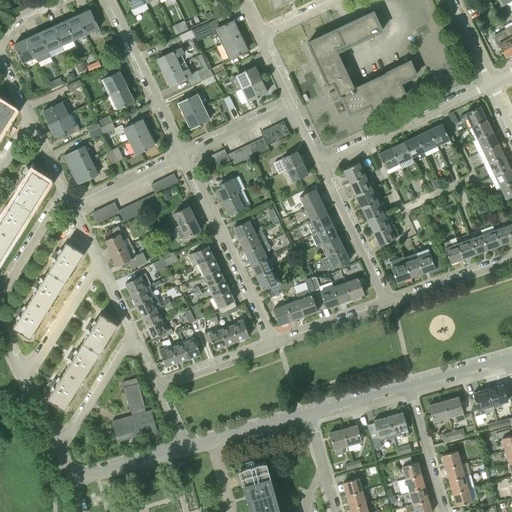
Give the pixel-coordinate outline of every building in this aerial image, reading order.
[(147,2),(145,0),(129,0),(133,8),(147,2)] [(488,0),(487,0),(477,6),(482,15),(493,9),(488,0)] [(90,9),(78,15),(87,34),(99,28),(90,9)] [(207,20),(213,17),(210,11),(204,14),(207,20)] [(380,26),(373,12),(374,11),(373,11),(307,42),(328,85),(334,83),(341,98),(342,97),(350,114),(358,111),(370,105),(372,111),(406,95),(402,87),(400,83),(416,75),(413,67),(417,64),(415,59),(387,72),(388,73),(377,77),(375,73),(367,76),(369,81),(353,89),(336,52),(382,30),(380,26)] [(87,34),(78,15),(65,21),(74,40),(87,34)] [(218,36),(222,44),(241,35),(234,21),(219,27),(216,19),(192,30),(195,37),(197,41),(210,35),(212,39),(218,36)] [(74,40),(65,21),(53,26),(62,45),(74,40)] [(64,51),(62,45),(53,26),(40,32),(51,56),(64,51)] [(511,54),(511,41),(505,28),(493,35),(506,58),(511,54)] [(195,37),(192,30),(180,35),(183,42),(195,37)] [(51,56),(40,32),(28,37),(37,57),(39,62),(51,56)] [(241,35),(222,44),(229,58),(239,54),(239,55),(241,54),(241,53),(248,50),(241,35)] [(37,57),(28,37),(14,44),(23,63),(37,57)] [(182,47),(158,59),(164,72),(179,64),(185,61),(182,55),(185,53),(182,47)] [(101,67),(98,61),(87,66),(90,72),(101,67)] [(179,64),(164,72),(170,85),(187,77),(191,75),(191,73),(188,69),(185,61),(179,64)] [(79,73),(87,70),(83,62),(76,65),(79,73)] [(222,63),(210,68),(213,75),(225,69),(222,63)] [(237,75),(243,87),(262,79),(256,66),(247,71),(246,69),(244,70),(245,72),(237,75)] [(213,75),(210,68),(209,69),(199,74),(202,80),(213,75)] [(225,69),(213,75),(216,81),(228,76),(225,69)] [(199,74),(197,70),(191,73),(191,75),(187,77),(191,85),(202,80),(199,74)] [(104,79),(102,80),(104,85),(106,84),(107,87),(111,94),(127,87),(120,71),(111,75),(109,76),(104,79)] [(76,78),(73,72),(67,75),(70,81),(76,78)] [(26,82),(32,79),(29,73),(23,76),(26,82)] [(216,81),(213,75),(202,80),(205,86),(216,81)] [(61,77),(55,80),(58,86),(63,83),(61,77)] [(262,79),(243,87),(249,101),(257,97),(258,98),(260,98),(259,96),(268,92),(262,79)] [(70,93),(81,88),(78,81),(67,86),(70,93)] [(111,94),(109,95),(112,102),(114,101),(118,108),(124,105),(124,106),(126,105),(134,101),(127,87),(111,94)] [(185,116),(204,106),(198,94),(189,98),(188,97),(187,97),(188,99),(179,103),(185,116)] [(230,96),(224,99),(229,110),(235,107),(230,96)] [(229,110),(224,99),(218,102),(223,113),(229,110)] [(0,133),(0,134),(12,115),(11,115),(14,111),(15,110),(0,100),(0,133)] [(49,124),(68,115),(62,102),(53,106),(52,105),(51,105),(52,107),(43,112),(49,124)] [(210,119),(204,106),(185,116),(191,128),(200,124),(201,126),(202,125),(201,123),(210,119)] [(471,126),(486,119),(480,107),(465,114),(459,117),(461,122),(467,119),(471,126)] [(68,115),(49,124),(55,137),(64,133),(65,134),(66,134),(67,136),(80,130),(77,124),(73,126),(68,115)] [(98,121),(100,127),(112,122),(109,115),(98,121)] [(124,129),(130,141),(149,132),(143,119),(134,124),(133,122),(132,123),(132,124),(124,129)] [(486,119),(471,126),(477,139),(493,131),(487,119),(486,119)] [(100,127),(98,121),(86,126),(89,133),(100,127)] [(278,124),(283,137),(289,134),(283,121),(278,124)] [(100,127),(103,133),(115,128),(112,122),(100,127)] [(272,127),(278,139),(283,137),(278,124),(272,127)] [(442,124),(429,130),(437,145),(450,139),(446,132),(442,124)] [(100,127),(89,133),(92,139),(103,133),(100,127)] [(266,130),(272,142),(278,139),(272,127),(266,130)] [(263,137),(267,144),(272,142),(266,130),(261,132),(263,137)] [(437,145),(429,130),(417,136),(424,151),(437,145)] [(493,131),(477,139),(483,151),(498,143),(493,131)] [(149,132),(130,141),(136,154),(145,150),(146,151),(147,150),(147,149),(155,145),(149,132)] [(417,136),(404,142),(411,157),(418,154),(420,159),(426,156),(424,151),(417,136)] [(258,140),(264,153),(269,150),(267,144),(263,137),(258,140)] [(252,143),(258,155),(264,153),(258,140),(252,143)] [(411,157),(404,142),(391,148),(398,163),(411,157)] [(247,145),(253,158),(258,155),(252,143),(247,145)] [(498,143),(483,151),(489,163),(504,155),(498,143)] [(242,147),(248,160),(253,158),(247,145),(242,147)] [(71,170),(91,160),(84,146),(64,156),(71,170)] [(118,147),(112,150),(117,162),(123,159),(118,147)] [(237,150),(243,163),(248,160),(242,147),(237,150)] [(391,148),(378,154),(386,169),(388,174),(399,168),(401,168),(398,163),(391,148)] [(219,152),(225,165),(230,162),(227,155),(224,149),(219,152)] [(117,162),(112,150),(105,153),(111,165),(117,162)] [(237,150),(232,152),(238,165),(243,163),(237,150)] [(288,170),(304,162),(300,155),(299,155),(297,151),(288,156),(288,155),(282,158),(283,159),(275,163),(279,173),(288,170)] [(213,155),(219,167),(225,165),(219,152),(213,155)] [(238,165),(232,152),(227,155),(230,162),(233,167),(238,165)] [(213,155),(208,157),(214,170),(219,167),(213,155)] [(504,155),(489,163),(494,175),(510,167),(504,155)] [(214,170),(208,157),(203,159),(209,172),(214,170)] [(349,182),(369,173),(375,170),(369,157),(343,170),(349,182)] [(91,160),(71,170),(78,184),(98,174),(91,160)] [(304,162),(288,170),(293,181),(299,179),(298,178),(307,173),(305,169),(307,168),(304,162)] [(500,186),(511,180),(511,171),(510,167),(494,175),(500,186)] [(14,200),(30,210),(34,204),(35,205),(47,186),(46,186),(48,182),(49,183),(50,182),(33,171),(26,182),(21,179),(18,185),(22,188),(14,200)] [(168,177),(173,188),(179,185),(174,174),(168,177)] [(365,175),(349,182),(355,195),(371,187),(365,175)] [(162,179),(167,190),(173,188),(168,177),(162,179)] [(221,200),(237,193),(239,192),(233,178),(229,180),(222,180),(221,184),(219,185),(220,187),(216,189),(221,200)] [(162,179),(157,182),(162,193),(167,190),(162,179)] [(511,180),(500,186),(495,188),(501,201),(506,199),(511,196),(511,180)] [(162,193),(157,182),(151,185),(156,193),(157,196),(157,195),(162,193)] [(371,187),(355,195),(361,208),(377,200),(375,194),(378,192),(375,186),(371,187)] [(305,209),(320,202),(316,195),(318,195),(315,189),(299,197),(305,209)] [(167,191),(162,194),(165,201),(171,198),(167,191)] [(151,195),(157,207),(162,204),(157,195),(157,196),(156,193),(151,195)] [(237,193),(221,200),(228,215),(244,207),(237,193)] [(157,207),(151,195),(146,198),(151,210),(157,207)] [(140,201),(146,212),(151,210),(146,198),(140,201)] [(27,215),(30,210),(14,200),(7,211),(3,209),(0,213),(0,214),(4,217),(0,222),(0,230),(13,239),(16,234),(17,234),(28,215),(27,215)] [(377,200),(361,208),(367,220),(384,213),(377,200)] [(135,203),(140,215),(146,212),(140,201),(135,203)] [(114,217),(119,214),(120,213),(119,211),(115,202),(108,206),(114,217)] [(310,221),(327,213),(324,208),(323,208),(320,202),(305,209),(310,221)] [(129,206),(135,217),(140,215),(135,203),(129,206)] [(103,208),(108,219),(114,217),(108,206),(103,208)] [(124,208),(130,220),(135,217),(129,206),(124,208)] [(180,225),(195,218),(189,206),(173,214),(176,219),(177,218),(180,225)] [(103,208),(98,211),(103,222),(108,219),(103,208)] [(130,220),(124,208),(119,211),(120,213),(119,214),(124,223),(130,220)] [(103,222),(98,211),(92,213),(98,224),(103,222)] [(312,234),(331,225),(328,219),(329,218),(327,213),(310,221),(307,222),(312,234)] [(384,213),(367,220),(373,233),(390,225),(384,213)] [(195,218),(180,225),(175,228),(180,239),(201,229),(195,218)] [(237,235),(240,240),(256,232),(250,220),(235,227),(238,234),(237,235)] [(390,225),(373,233),(380,246),(399,236),(393,224),(390,225)] [(105,241),(112,254),(126,247),(123,240),(125,239),(119,225),(111,229),(114,236),(105,241)] [(317,246),(322,244),(338,236),(335,231),(334,232),(331,225),(312,234),(317,246)] [(511,240),(511,238),(507,225),(495,230),(501,245),(511,240)] [(262,229),(256,232),(240,240),(242,245),(243,244),(247,252),(268,241),(262,229)] [(13,239),(0,230),(0,260),(11,243),(10,243),(13,239)] [(483,234),(489,249),(501,245),(495,230),(483,234)] [(470,239),(476,254),(489,249),(483,234),(470,239)] [(328,256),(342,249),(339,243),(341,242),(338,236),(322,244),(328,256)] [(458,243),(463,259),(476,254),(470,239),(458,243)] [(449,240),(443,242),(445,248),(451,263),(463,259),(458,243),(451,246),(449,240)] [(268,241),(247,252),(250,258),(249,259),(251,264),(267,257),(265,251),(271,248),(268,241)] [(49,271),(65,282),(69,276),(70,276),(81,258),(80,257),(83,253),(84,254),(84,253),(67,242),(60,253),(56,251),(52,257),(56,259),(49,271)] [(126,247),(112,254),(117,265),(126,261),(128,263),(129,263),(132,268),(147,261),(143,252),(136,255),(134,249),(132,244),(126,247)] [(199,263),(199,264),(214,256),(209,246),(188,255),(193,266),(199,263)] [(326,257),(322,258),(323,259),(328,271),(334,268),(338,266),(344,263),(350,261),(347,255),(346,256),(342,249),(328,256),(326,257)] [(417,258),(423,273),(441,267),(438,258),(433,260),(430,253),(417,258)] [(164,259),(167,265),(178,260),(175,254),(172,256),(164,259)] [(214,256),(199,264),(204,274),(219,267),(214,256)] [(410,278),(403,257),(403,256),(390,260),(392,267),(391,267),(397,282),(410,278)] [(167,265),(164,259),(164,257),(153,263),(156,271),(167,265)] [(267,257),(251,264),(254,269),(255,269),(258,276),(273,268),(267,257)] [(417,258),(405,262),(410,278),(423,273),(417,258)] [(219,267),(204,274),(209,285),(224,278),(219,267)] [(273,268),(258,276),(261,282),(260,283),(263,289),(279,281),(273,268)] [(62,286),(65,282),(49,271),(41,283),(37,280),(34,286),(38,288),(31,300),(47,310),(50,305),(51,305),(63,287),(62,286)] [(131,294),(146,287),(151,285),(146,274),(126,283),(131,294)] [(308,289),(296,293),(298,299),(304,314),(311,312),(311,314),(317,311),(311,294),(315,292),(315,291),(310,279),(310,278),(306,279),(305,276),(303,277),(305,282),(307,285),(308,289)] [(310,279),(315,291),(320,289),(315,277),(310,279)] [(224,278),(209,285),(214,296),(229,288),(224,278)] [(345,282),(351,297),(358,295),(358,296),(364,294),(358,278),(345,282)] [(333,287),(339,303),(345,301),(344,300),(351,297),(345,282),(333,287)] [(150,285),(131,294),(136,305),(151,298),(155,296),(150,285)] [(272,297),(283,292),(280,286),(269,291),(272,297)] [(339,303),(333,287),(320,291),(326,307),(333,304),(333,305),(339,303)] [(229,288),(214,296),(220,307),(219,308),(221,313),(226,310),(237,305),(234,301),(235,300),(229,288)] [(151,298),(136,305),(141,316),(156,309),(151,298)] [(286,303),(292,320),(297,319),(297,317),(304,314),(298,299),(286,303)] [(47,310),(31,300),(24,310),(20,308),(17,313),(21,316),(13,327),(31,338),(30,337),(33,333),(34,333),(45,315),(44,314),(47,310)] [(292,320),(286,303),(274,308),(280,323),(287,321),(287,322),(292,320)] [(198,319),(203,316),(197,304),(192,306),(198,319)] [(237,305),(226,310),(228,314),(239,309),(237,305)] [(156,309),(141,316),(147,327),(161,320),(156,309)] [(186,315),(189,320),(190,323),(195,320),(190,309),(184,311),(186,315)] [(83,343),(99,353),(103,347),(104,348),(115,329),(114,329),(117,325),(118,325),(119,324),(101,313),(94,325),(90,323),(86,328),(90,331),(83,343)] [(239,323),(233,325),(238,340),(250,336),(244,319),(238,321),(239,323)] [(161,320),(147,327),(152,338),(153,338),(166,331),(161,320)] [(238,340),(232,325),(221,330),(226,344),(238,340)] [(226,344),(221,330),(210,334),(209,332),(205,333),(208,342),(212,341),(215,349),(226,344)] [(168,335),(166,331),(153,338),(154,341),(162,337),(163,338),(168,335)] [(195,339),(183,343),(189,358),(200,354),(198,348),(203,347),(199,335),(194,337),(195,339)] [(97,357),(99,353),(83,343),(75,354),(72,352),(68,358),(72,360),(65,371),(81,382),(85,376),(86,377),(97,358),(97,357)] [(189,358),(183,343),(172,347),(171,346),(177,362),(189,358)] [(177,362),(171,346),(160,350),(166,366),(177,362)] [(81,382),(65,371),(58,382),(54,379),(51,385),(55,387),(47,399),(65,410),(66,409),(65,408),(67,404),(68,404),(80,386),(79,385),(81,382)] [(112,421),(118,441),(156,430),(150,411),(145,412),(144,408),(145,407),(137,379),(122,383),(130,411),(131,411),(133,416),(112,421)] [(488,389),(493,406),(508,402),(503,384),(488,389)] [(495,411),(493,406),(488,389),(473,393),(479,415),(495,411)] [(443,400),(448,417),(456,415),(457,421),(464,419),(458,397),(450,399),(450,398),(443,400)] [(448,417),(443,400),(437,402),(437,403),(429,405),(434,425),(442,423),(441,419),(448,417)] [(403,412),(388,416),(393,433),(394,437),(402,435),(402,437),(409,436),(403,412)] [(374,423),(366,425),(373,449),(381,447),(379,441),(393,437),(388,416),(373,420),(374,423)] [(508,419),(497,422),(499,427),(509,424),(508,419)] [(499,427),(497,422),(487,424),(489,430),(499,427)] [(343,429),(348,445),(362,441),(357,425),(343,429)] [(348,445),(343,429),(329,433),(336,455),(343,453),(342,447),(348,445)] [(462,429),(452,432),(454,439),(464,436),(462,429)] [(509,429),(496,433),(497,439),(501,438),(505,451),(511,449),(511,435),(509,429)] [(454,439),(452,432),(442,435),(444,442),(454,439)] [(409,445),(397,449),(399,455),(411,452),(409,445)] [(442,455),(445,468),(461,464),(457,451),(442,455)] [(359,459),(352,461),(354,468),(361,465),(359,459)] [(354,468),(352,461),(345,464),(346,470),(354,468)] [(406,479),(421,474),(417,461),(402,466),(406,479)] [(278,511),(265,462),(240,469),(252,511),(278,511)] [(461,464),(445,468),(449,480),(464,476),(461,464)] [(406,479),(398,481),(401,494),(409,491),(425,487),(421,474),(406,479)] [(464,476),(449,480),(452,493),(468,488),(464,476)] [(343,482),(347,495),(362,491),(358,478),(343,482)] [(413,504),(428,499),(425,487),(409,491),(413,504)] [(468,488),(452,493),(456,505),(471,501),(468,488)] [(362,491),(347,495),(350,507),(365,503),(362,491)] [(428,499),(413,504),(414,511),(431,511),(432,511),(428,499)] [(367,511),(365,503),(350,507),(351,511),(367,511)]
